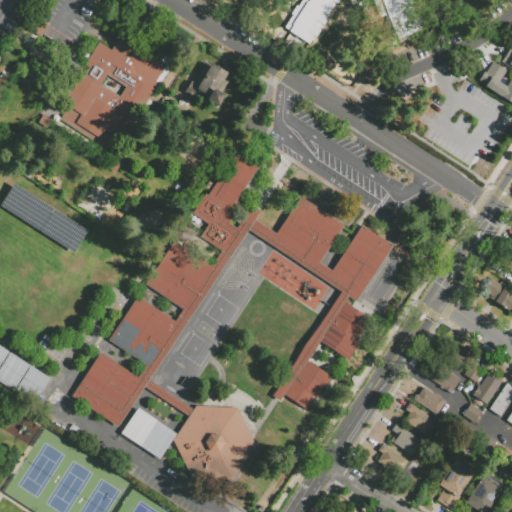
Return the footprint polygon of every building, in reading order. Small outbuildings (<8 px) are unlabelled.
[(282,27),(291,14),(288,13),(295,2),(298,4),(300,0),(411,0),(412,2),(410,3),(421,27),(397,39),(394,32),(390,31),(384,14),(378,17),(372,0),(336,0),(335,3),(334,2),(325,16),(326,17),(321,25),(320,23),(317,28),(318,29),(314,36),(312,35),(308,42),(282,27)] [(35,18),(50,28),(42,40),(28,30),(35,18)] [(110,154),(61,122),(69,109),(63,105),(80,78),(83,80),(90,69),(86,66),(100,45),(113,53),(123,36),(156,57),(155,59),(160,63),(165,56),(176,63),(159,90),(157,89),(139,118),(141,119),(125,145),(119,141),(110,154)] [(511,69),(503,64),(511,49),(511,69)] [(511,105),(477,82),(490,62),(511,77),(511,105)] [(203,82),(212,67),(233,79),(217,109),(198,99),(196,101),(186,95),(191,84),(190,84),(194,76),(203,82)] [(43,116),(53,123),(47,132),(37,125),(43,116)] [(208,198),(237,154),(260,169),(240,199),(261,214),(119,430),(72,399),(102,355),(139,380),(147,368),(109,343),(139,299),(176,324),(184,312),(146,287),(176,242),(213,267),(222,253),(201,239),(210,225),(194,215),(207,196),(208,198)] [(394,249),(357,304),(250,233),(257,223),(276,237),(302,199),(344,228),(320,265),(333,273),(363,228),(394,249)] [(510,249),(511,250),(511,272),(499,265),(510,249)] [(511,314),(490,300),(491,298),(485,295),(487,292),(485,291),(492,281),(500,287),(501,284),(511,291),(511,297),(511,299),(511,314)] [(334,329),(362,347),(348,368),(321,350),(334,329)] [(458,374),(436,359),(444,346),(461,357),(465,351),(471,355),(458,374)] [(0,349),(9,355),(0,369),(0,349)] [(476,384),(465,377),(472,366),(483,374),(476,384)] [(430,380),(439,367),(460,382),(451,395),(430,380)] [(487,406),(474,398),(488,377),(494,381),(495,379),(502,383),(487,406)] [(511,400),(500,418),(490,412),(507,386),(511,389),(511,400)] [(424,389),(446,404),(437,417),(413,401),(417,396),(419,398),(424,389)] [(426,437),(405,423),(410,415),(405,412),(410,405),(435,422),(426,437)] [(464,418),(471,407),(482,414),(475,425),(464,418)] [(219,418),(222,414),(236,414),(243,428),(239,434),(248,450),(233,474),(213,473),(209,479),(195,478),(187,465),(192,458),(184,444),(188,438),(185,432),(191,423),(198,423),(202,416),(219,418)] [(84,422),(104,435),(93,453),(73,440),(84,422)] [(392,433),(396,427),(422,443),(413,457),(391,444),(396,435),(392,433)] [(489,454),(478,447),(486,437),(496,444),(489,454)] [(379,453),(383,447),(408,463),(399,477),(378,464),(383,456),(379,453)] [(460,500),(452,511),(438,503),(445,491),(439,487),(456,462),(475,474),(459,499),(460,500)] [(488,475),(504,485),(500,491),(502,492),(489,511),(469,511),(471,509),(465,506),(482,479),(484,481),(488,475)]
